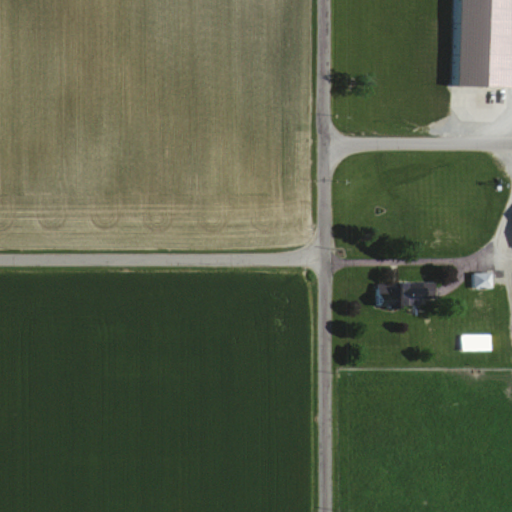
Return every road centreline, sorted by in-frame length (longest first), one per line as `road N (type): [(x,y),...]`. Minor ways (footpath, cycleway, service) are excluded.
road 1 (residential): [(323,250),(289,257),(0,259)]
road 2 (residential): [(511,211),(505,282),(511,297),(322,367)]
road 3 (residential): [(321,511),(323,250)]
road 4 (residential): [(511,141),(324,135)]
road 5 (residential): [(324,135),(319,0)]
